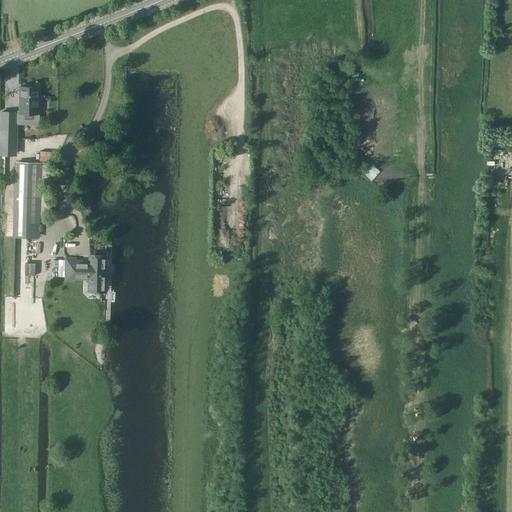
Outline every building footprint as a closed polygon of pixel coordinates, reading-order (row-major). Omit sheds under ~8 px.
[(39,133),(39,87),(21,86),(20,113),(23,113),(23,130),(35,130),(35,133),(39,133)] [(14,155),(13,112),(1,112),(2,154),(14,155)] [(39,231),(41,163),(16,162),(14,230),(39,231)] [(90,257),(90,261),(69,261),(69,277),(69,278),(84,278),(90,278),(89,291),(105,291),(106,258),(106,256),(90,255),(90,257)] [(35,264),(25,264),(25,277),(35,277),(35,264)]
